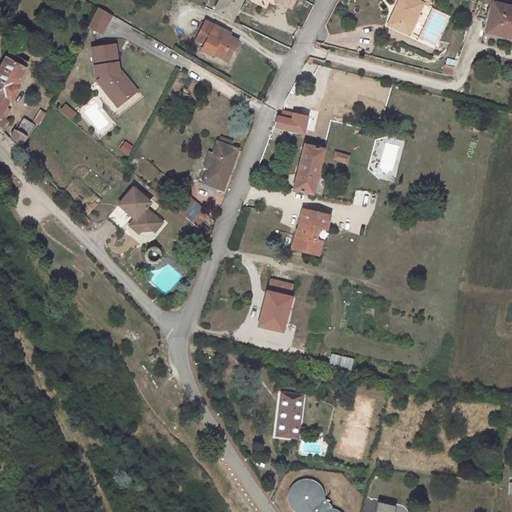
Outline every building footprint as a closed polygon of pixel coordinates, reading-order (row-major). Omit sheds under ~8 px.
[(232,0),(223,19),(244,30),(258,0),(232,0)] [(401,0),(391,0),(379,22),(398,32),(413,6),(401,0)] [(511,34),(511,3),(496,0),(489,0),(488,2),(486,8),(485,12),(485,16),(486,19),(484,27),(502,31),(502,32),(511,34)] [(416,1),(413,6),(419,9),(422,4),(416,1)] [(111,17),(96,8),(86,29),(101,37),(111,17)] [(203,47),(207,50),(218,29),(213,26),(203,47)] [(207,50),(213,54),(210,59),(222,65),(225,62),(232,66),(238,56),(245,60),(250,50),(235,42),(237,40),(218,29),(207,50)] [(117,70),(114,46),(88,49),(90,75),(98,74),(102,79),(110,90),(125,104),(135,95),(113,78),(117,72),(117,70)] [(0,135),(3,138),(9,124),(1,118),(24,68),(5,55),(0,64),(0,135)] [(239,70),(245,60),(238,56),(232,66),(239,70)] [(110,90),(102,79),(97,85),(106,94),(110,90)] [(106,94),(122,108),(125,104),(110,90),(106,94)] [(296,113),(273,105),(265,125),(290,134),(296,113)] [(41,125),(45,113),(38,110),(34,123),(41,125)] [(68,116),(63,111),(58,117),(64,122),(68,116)] [(74,120),(68,116),(64,122),(69,126),(74,120)] [(9,144),(17,152),(28,127),(19,123),(9,144)] [(127,156),(133,146),(124,141),(118,151),(127,156)] [(285,188),(305,193),(313,151),(294,146),(285,188)] [(226,200),(241,155),(223,150),(222,149),(217,163),(211,180),(207,192),(226,200)] [(331,155),(330,161),(337,163),(339,157),(331,155)] [(211,180),(217,163),(211,161),(205,178),(211,180)] [(153,216),(137,201),(122,218),(138,232),(132,238),(142,246),(149,238),(157,245),(165,237),(148,222),(153,216)] [(318,225),(321,209),(294,206),(290,233),(289,233),(288,247),(312,250),(314,235),(310,235),(311,223),(318,225)] [(181,223),(207,247),(215,235),(213,234),(214,231),(210,228),(211,225),(193,209),(181,223)] [(138,232),(122,218),(111,230),(127,244),(132,238),(138,232)] [(351,227),(349,233),(363,236),(365,230),(351,227)] [(272,289),(269,300),(291,305),(294,294),(272,289)] [(268,300),(266,299),(257,334),(259,335),(268,300)] [(259,335),(283,341),(293,306),(291,305),(269,300),(268,300),(259,335)] [(328,366),(350,372),(354,359),(331,354),(328,366)] [(301,444),(305,405),(286,402),(281,442),(301,444)] [(323,479),(319,476),(316,475),(311,474),(306,474),(302,474),(297,477),(294,480),(291,485),(289,493),(289,498),(292,504),(298,509),(304,511),(343,511),(337,509),(330,508),(326,503),(328,498),(329,493),(329,488),(327,483),(323,479)]
